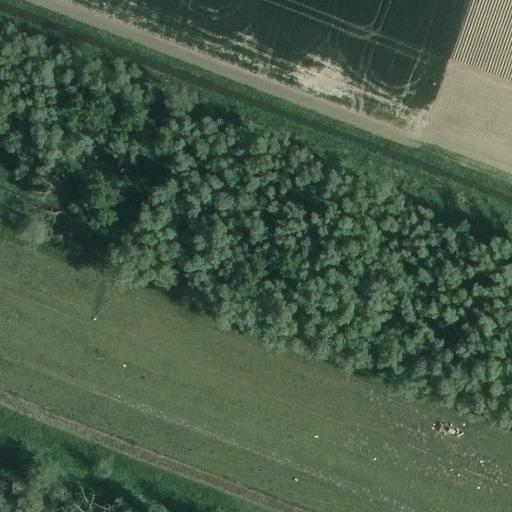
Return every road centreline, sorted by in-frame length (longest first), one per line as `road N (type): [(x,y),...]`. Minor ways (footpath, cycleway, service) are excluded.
road 1 (track): [(0,291),(511,487)]
road 2 (track): [(26,0),(511,182)]
road 3 (track): [(422,511),(0,353)]
